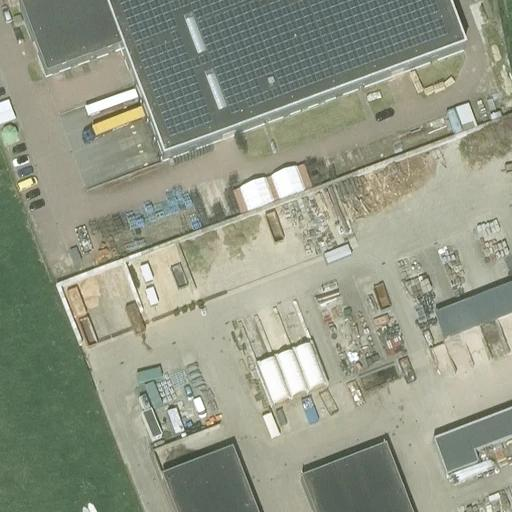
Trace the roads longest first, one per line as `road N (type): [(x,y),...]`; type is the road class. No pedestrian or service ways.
road 1 (unknown): [(165,511),(117,381),(136,352),(155,342),(210,343),(263,468)]
road 2 (unknown): [(446,511),(415,432),(395,419),(263,468)]
